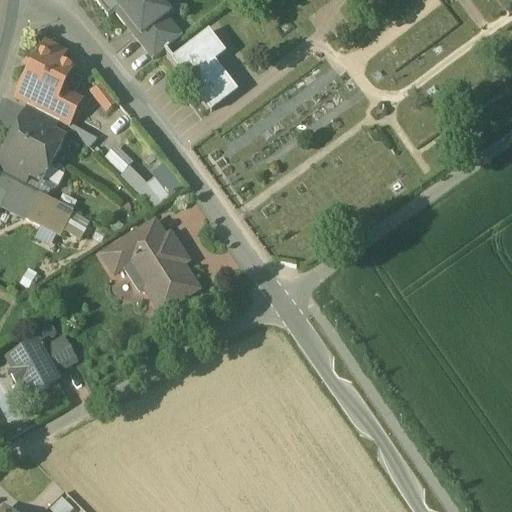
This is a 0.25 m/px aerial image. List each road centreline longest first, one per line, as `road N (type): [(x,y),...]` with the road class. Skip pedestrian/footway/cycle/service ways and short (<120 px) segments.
road 1 (unclassified): [(275,300),(173,153),(76,33),(51,12),(15,0)]
road 2 (residential): [(0,453),(275,300)]
road 3 (unclassified): [(420,511),(380,440),(275,300)]
